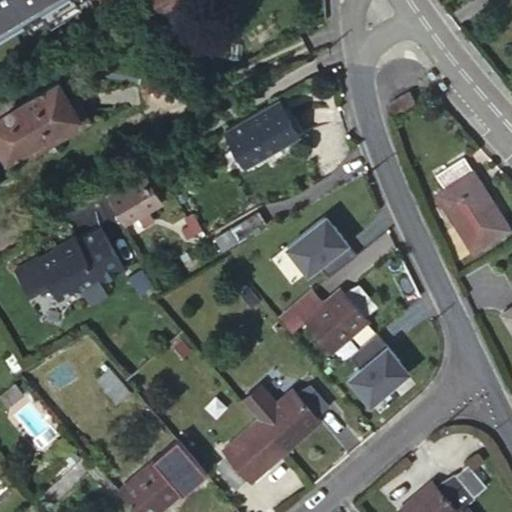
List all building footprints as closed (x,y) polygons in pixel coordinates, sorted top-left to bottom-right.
[(0,0),(0,36),(43,10),(46,16),(73,0),(0,0)] [(151,0),(159,11),(179,0),(151,0)] [(55,78),(19,100),(22,104),(15,109),(12,104),(8,97),(0,102),(0,149),(2,153),(7,161),(32,145),(50,133),(53,139),(88,116),(74,93),(67,96),(55,78)] [(394,115),(416,103),(409,90),(387,102),(394,115)] [(22,104),(19,100),(12,104),(15,109),(22,104)] [(299,140),(279,104),(226,133),(248,170),(299,140)] [(36,151),(53,139),(50,133),(32,145),(36,151)] [(473,251),(510,229),(464,156),(435,173),(444,188),(436,192),(473,251)] [(166,204),(150,177),(114,196),(131,225),(166,204)] [(230,226),(238,240),(265,225),(241,182),(163,228),(178,255),(200,243),(230,226)] [(308,272),(319,263),(329,275),(357,253),(335,225),(333,228),(324,217),(287,245),(308,272)] [(208,257),(238,240),(230,226),(200,243),(208,257)] [(81,244),(63,254),(59,248),(40,259),(40,258),(18,270),(31,293),(51,282),(61,299),(78,290),(86,292),(93,306),(111,295),(104,283),(127,270),(105,230),(81,244)] [(63,254),(81,244),(77,238),(59,248),(63,254)] [(161,289),(153,275),(135,285),(143,299),(161,289)] [(312,287),(285,311),(299,325),(306,318),(333,348),(366,318),(362,313),(374,303),(357,285),(346,295),(339,287),(323,301),(312,287)] [(511,303),(502,310),(511,326),(511,303)] [(285,311),(280,316),(294,330),(299,325),(285,311)] [(388,344),(348,379),(372,406),(412,371),(388,344)] [(129,392),(107,367),(96,377),(117,401),(129,392)] [(293,387),(276,401),(260,382),(242,398),(258,417),(286,449),(321,420),(317,414),(327,405),(310,386),(300,394),(293,387)] [(18,383),(1,397),(9,408),(27,393),(18,383)] [(286,449),(258,417),(224,447),(230,454),(218,464),(235,484),(246,474),(251,480),(286,449)] [(177,437),(120,486),(141,511),(157,511),(206,471),(177,437)] [(456,473),(473,493),(484,483),(467,464),(456,473)] [(471,511),(463,502),(470,495),(452,474),(437,487),(431,480),(396,510),(398,511),(471,511)]
